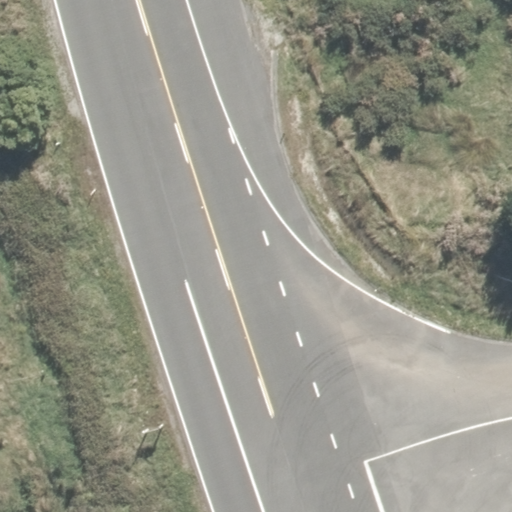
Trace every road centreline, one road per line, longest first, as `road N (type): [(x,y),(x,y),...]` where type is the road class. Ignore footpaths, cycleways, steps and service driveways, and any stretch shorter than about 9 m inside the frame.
road 1 (primary): [(296,486),(141,0)]
road 2 (unclassified): [(296,486),(511,416)]
